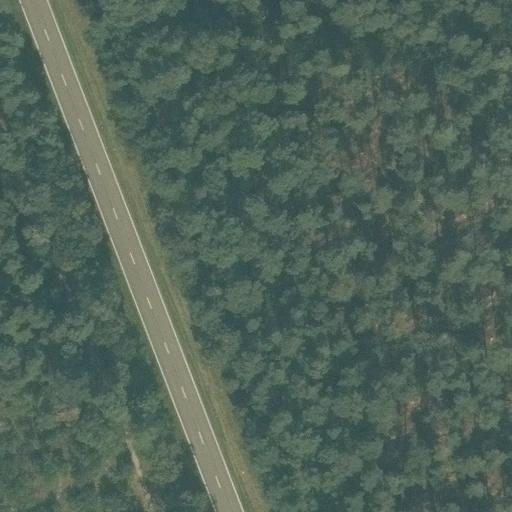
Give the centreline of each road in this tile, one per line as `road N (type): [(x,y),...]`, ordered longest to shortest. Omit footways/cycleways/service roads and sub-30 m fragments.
road 1 (primary): [(231,511),(34,0)]
road 2 (track): [(139,511),(0,142)]
